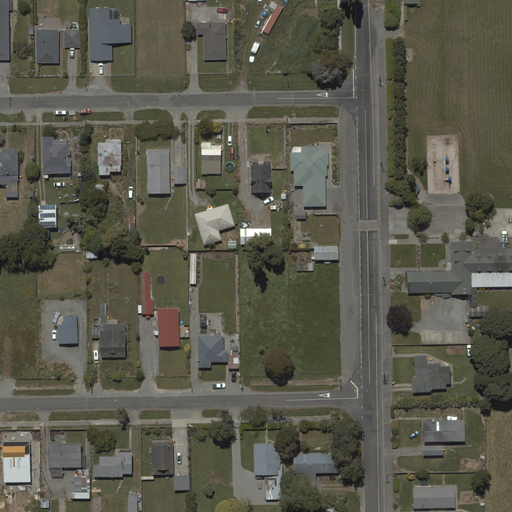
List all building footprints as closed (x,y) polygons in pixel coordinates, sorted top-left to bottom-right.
[(10,0),(0,0),(0,59),(11,60),(10,0)] [(417,9),(417,0),(403,0),(403,9),(417,9)] [(118,7),(88,7),(89,61),(114,61),(114,46),(131,46),(130,16),(118,17),(118,7)] [(225,21),(197,22),(197,33),(204,33),(204,60),(226,59),(225,21)] [(60,28),(35,28),(36,65),(61,65),(60,28)] [(80,28),(64,28),(65,47),(80,47),(80,28)] [(55,138),(42,138),(43,175),(70,175),(69,142),(55,143),(55,138)] [(104,144),(98,144),(99,177),(110,177),(110,173),(122,173),(122,140),(104,140),(104,144)] [(201,144),(201,156),(221,156),(222,144),(201,144)] [(10,153),(0,153),(0,185),(6,186),(6,198),(19,198),(19,148),(10,148),(10,153)] [(301,149),(301,153),(290,153),(291,189),(304,188),(304,208),(325,208),(326,152),(315,152),(315,148),(301,149)] [(169,149),(148,149),(149,195),(170,194),(169,149)] [(221,162),(202,162),(202,174),(222,174),(221,162)] [(268,166),(252,165),(252,194),(269,194),(268,166)] [(187,167),(174,167),(174,184),(187,184),(187,167)] [(194,215),(203,245),(221,240),(218,231),(235,226),(228,204),(194,215)] [(56,205),(38,206),(38,227),(57,227),(56,205)] [(270,229),(239,227),(240,244),(271,244),(270,229)] [(237,240),(227,240),(227,251),(237,250),(237,240)] [(450,271),(405,273),(406,293),(511,288),(511,241),(511,248),(473,249),(473,244),(449,244),(450,271)] [(337,247),(312,247),(312,259),(337,260),(337,247)] [(150,271),(138,271),(140,316),(152,315),(150,271)] [(184,326),(179,326),(178,308),(158,309),(160,347),(179,347),(179,337),(190,337),(189,332),(184,332),(184,326)] [(62,325),(59,325),(59,345),(76,344),(76,315),(62,315),(62,325)] [(108,321),(108,326),(100,326),(100,356),(126,355),(126,326),(119,326),(119,321),(108,321)] [(224,335),(199,336),(199,368),(210,368),(210,361),(229,361),(228,349),(224,349),(224,335)] [(449,367),(415,367),(415,382),(412,382),(413,393),(431,392),(431,389),(446,388),(446,384),(449,384),(449,367)] [(444,459),(443,444),(463,444),(462,419),(422,420),(422,444),(422,460),(444,459)] [(50,436),(51,468),(80,467),(79,435),(50,436)] [(173,440),(152,440),(153,471),(174,471),(174,489),(189,489),(188,455),(173,455),(173,440)] [(278,443),(254,442),(253,476),(265,477),(265,500),(282,501),(282,467),(278,467),(278,443)] [(26,443),(3,443),(3,484),(31,484),(30,448),(26,448),(26,443)] [(95,464),(95,479),(123,479),(123,475),(131,475),(131,453),(114,453),(114,456),(99,456),(99,464),(95,464)] [(334,455),(292,454),(292,472),(334,471),(334,455)] [(454,508),(454,487),(413,488),(414,509),(454,508)] [(138,492),(126,492),(126,511),(137,511),(138,503),(142,504),(142,497),(138,497),(138,492)]
